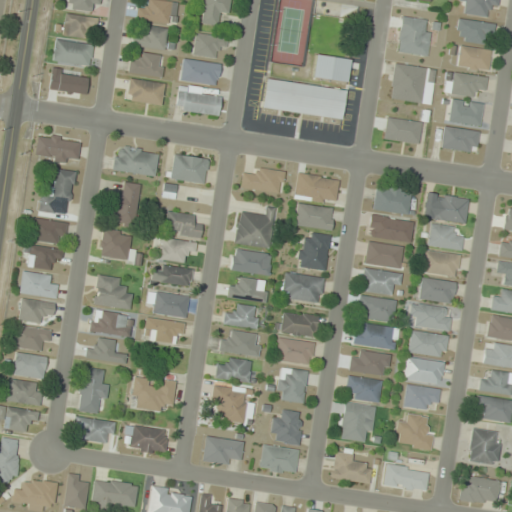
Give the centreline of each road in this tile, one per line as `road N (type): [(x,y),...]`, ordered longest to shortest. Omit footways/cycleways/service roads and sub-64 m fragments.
road 1 (residential): [(0,106),(511,180)]
road 2 (residential): [(386,0),(316,488)]
road 3 (residential): [(255,0),(188,472)]
road 4 (residential): [(123,0),(49,451)]
road 5 (residential): [(511,66),(445,509)]
road 6 (residential): [(461,511),(49,451)]
road 7 (tertiary): [(0,227),(32,0)]
